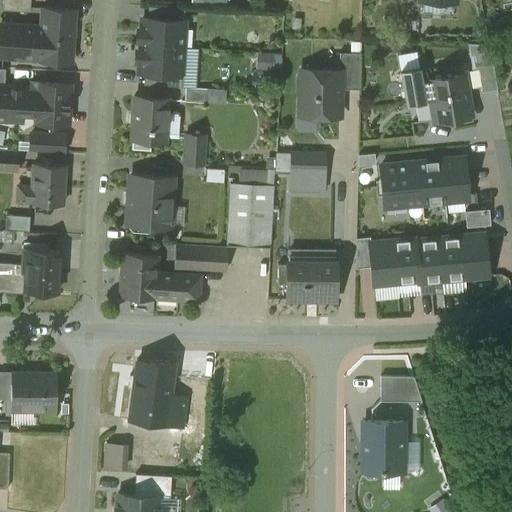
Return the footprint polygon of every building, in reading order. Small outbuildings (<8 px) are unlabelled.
[(31,0),(3,0),(3,10),(31,12),(31,0)] [(148,18),(168,19),(169,7),(149,6),(148,18)] [(185,8),(169,7),(168,19),(184,20),(185,8)] [(75,10),(43,8),(42,27),(40,27),(38,58),(72,60),(75,10)] [(148,18),(143,18),(142,29),(138,29),(137,39),(141,40),(141,45),(182,47),(184,20),(168,19),(148,18)] [(40,27),(0,25),(0,55),(38,58),(40,27)] [(489,44),(468,44),(472,70),(477,69),(476,66),(492,63),(489,44)] [(182,47),(141,45),(141,50),(137,50),(136,60),(140,61),(139,72),(145,72),(165,73),(181,74),(182,47)] [(360,53),(339,53),(338,70),(340,70),(340,89),(360,89),(360,53)] [(492,63),(476,66),(477,69),(480,86),(481,92),(497,89),(492,63)] [(419,67),(400,70),(406,104),(426,101),(425,99),(430,98),(427,80),(422,81),(419,67)] [(477,69),(472,70),(464,71),(467,89),(480,86),(477,69)] [(338,70),(301,70),(301,74),(299,76),(298,94),(301,97),(300,115),(317,115),(319,118),(329,118),(332,116),(339,116),(340,89),(340,70),(338,70)] [(464,71),(426,78),(427,80),(430,98),(434,121),(471,115),(467,89),(464,71)] [(164,85),(165,73),(145,72),(144,84),(164,85)] [(181,74),(165,73),(164,85),(180,86),(181,74)] [(70,84),(32,82),(31,88),(4,87),(0,86),(0,118),(22,119),(22,108),(37,108),(36,121),(68,123),(70,84)] [(208,88),(185,87),(185,101),(207,103),(208,88)] [(168,98),(134,96),(131,138),(133,138),(150,139),(166,140),(168,98)] [(65,135),(31,133),(30,151),(64,153),(65,135)] [(205,135),(186,134),(184,162),(203,164),(205,135)] [(150,139),(133,138),(133,147),(150,148),(150,139)] [(19,152),(0,151),(0,169),(18,170),(19,152)] [(324,153),(292,153),(291,173),(324,173),(324,153)] [(374,153),(358,154),(358,168),(370,167),(375,161),(374,153)] [(464,157),(440,159),(444,201),(468,198),(464,157)] [(440,159),(417,162),(421,203),(444,201),(440,159)] [(417,162),(380,165),(384,206),(421,203),(417,162)] [(65,165),(34,163),(32,186),(31,201),(31,202),(63,204),(65,165)] [(172,177),(131,175),(130,191),(128,191),(127,206),(129,206),(128,223),(131,224),(134,227),(147,228),(151,225),(169,226),(172,177)] [(273,185),(230,182),(227,245),(270,247),(273,185)] [(32,186),(18,185),(17,200),(31,201),(32,186)] [(489,209),(465,211),(466,227),(490,225),(489,209)] [(30,216),(6,215),(5,230),(29,231),(30,216)] [(488,274),(484,233),(461,236),(465,277),(488,274)] [(465,277),(461,236),(438,238),(442,279),(465,277)] [(372,266),(369,242),(371,242),(370,237),(356,238),(355,268),(372,266)] [(418,279),(414,238),(393,240),(397,282),(418,279)] [(442,279),(438,238),(417,240),(416,238),(414,238),(418,279),(419,281),(442,279)] [(397,282),(393,240),(371,242),(369,242),(372,266),(373,284),(397,282)] [(228,247),(176,244),(174,266),(226,270),(228,247)] [(287,249),(288,260),(333,260),(333,248),(287,249)] [(60,251),(23,249),(22,263),(22,272),(26,273),(25,289),(26,289),(58,291),(60,251)] [(157,255),(123,252),(121,295),(153,297),(154,274),(156,274),(156,273),(157,255)] [(333,260),(288,260),(288,263),(278,263),(278,283),(288,283),(288,299),(335,299),(335,260),(333,260)] [(22,263),(0,261),(0,290),(26,293),(26,289),(25,289),(26,273),(22,272),(22,263)] [(199,276),(156,273),(156,274),(154,274),(153,297),(154,298),(155,296),(198,299),(199,276)] [(175,360),(137,360),(129,419),(183,426),(187,396),(170,394),(175,360)] [(55,373),(12,373),(12,372),(11,372),(11,410),(12,410),(12,409),(55,408),(55,409),(56,409),(56,372),(55,372),(55,373)] [(414,376),(380,375),(380,399),(371,408),(371,420),(372,420),(372,408),(381,400),(422,401),(414,376)] [(371,420),(363,420),(363,470),(365,470),(369,474),(375,474),(379,470),(403,470),(403,420),(372,420),(371,420)] [(122,443),(105,441),(104,467),(121,468),(122,443)] [(9,452),(0,451),(0,488),(8,489),(9,452)] [(134,494),(160,496),(160,497),(170,497),(171,475),(135,473),(134,494)] [(134,494),(118,494),(117,507),(114,507),(114,511),(158,511),(160,497),(160,496),(134,494)]
